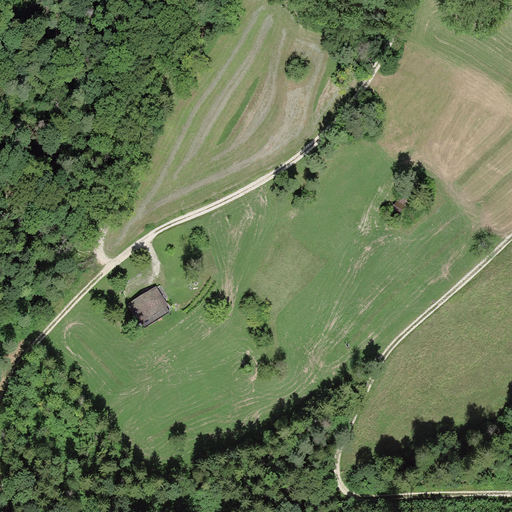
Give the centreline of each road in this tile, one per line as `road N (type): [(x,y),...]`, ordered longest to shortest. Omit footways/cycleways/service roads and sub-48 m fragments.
road 1 (track): [(511,238),(386,355),(337,466),(345,490),(369,497),(511,489)]
road 2 (track): [(0,399),(16,367),(77,294),(146,236),(266,178),(325,134)]
road 3 (track): [(111,265),(98,248),(122,196),(174,92),(242,0)]
road 4 (track): [(407,0),(349,112),(325,134)]
